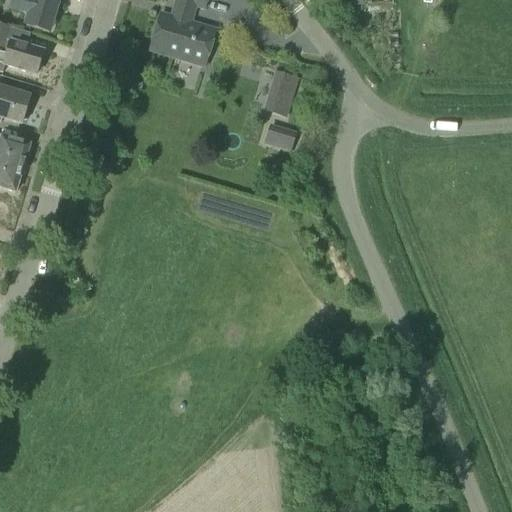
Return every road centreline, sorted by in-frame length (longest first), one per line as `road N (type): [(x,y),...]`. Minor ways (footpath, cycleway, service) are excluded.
road 1 (unclassified): [(478,511),(357,233),(345,161),(366,102)]
road 2 (tertiary): [(0,345),(109,0)]
road 3 (unclassified): [(366,102),(426,132),(511,129)]
